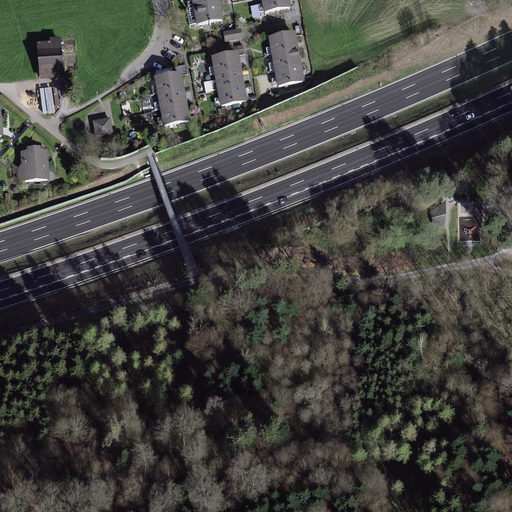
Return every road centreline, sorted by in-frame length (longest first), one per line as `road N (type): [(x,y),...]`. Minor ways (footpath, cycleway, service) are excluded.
road 1 (motorway): [(511,46),(289,141),(0,246)]
road 2 (motorway): [(0,291),(285,188),(511,92)]
road 3 (track): [(495,267),(391,286),(250,282),(203,290)]
road 4 (track): [(203,290),(0,347)]
